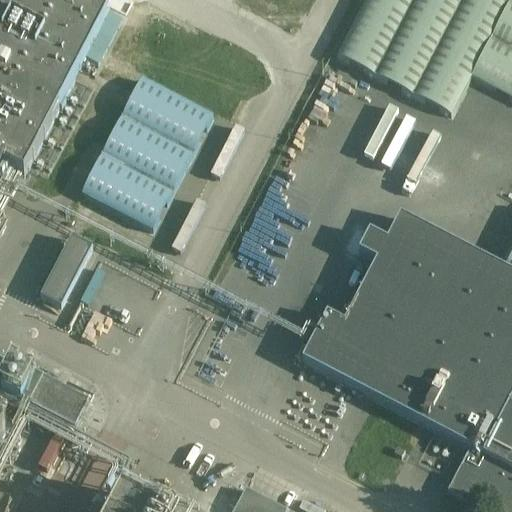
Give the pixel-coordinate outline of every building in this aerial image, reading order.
[(0,0),(0,167),(28,182),(112,21),(71,0),(0,0)] [(511,8),(496,0),(370,0),(336,65),(453,127),(473,89),(511,109),(511,8)] [(141,79),(120,118),(191,155),(211,116),(141,79)] [(120,118),(100,157),(171,194),(191,155),(120,118)] [(100,157),(79,196),(150,233),(171,194),(100,157)] [(281,223),(272,250),(288,255),(297,229),(281,223)] [(331,322),(308,365),(306,369),(473,456),(451,499),(476,511),(511,511),(511,280),(404,224),(391,250),(373,240),(363,260),(381,269),(348,331),(331,322)] [(41,303),(61,314),(93,254),(72,243),(41,303)] [(58,342),(55,349),(87,365),(91,358),(58,342)] [(73,436),(79,440),(93,413),(20,375),(6,402),(61,430),(67,421),(67,423),(68,425),(70,427),(70,430),(73,432),(73,433),(73,436)] [(204,490),(218,453),(204,448),(190,485),(204,490)] [(0,466),(0,478),(10,484),(19,465),(4,458),(0,466)] [(270,511),(240,496),(232,511),(147,511),(127,501),(121,511),(270,511)]
